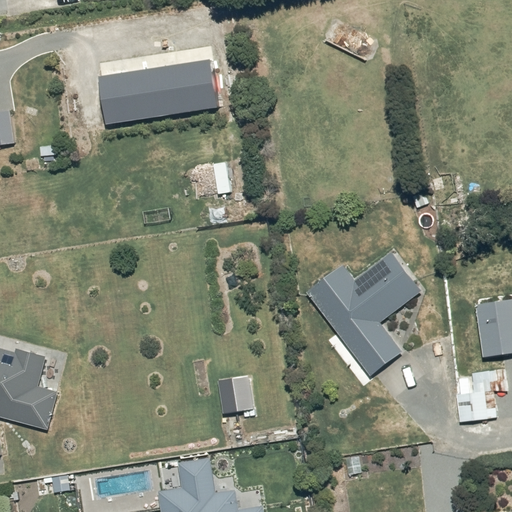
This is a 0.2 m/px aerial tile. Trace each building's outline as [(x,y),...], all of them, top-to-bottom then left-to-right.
[(134,77),(160,74),(157,46),(130,50),(134,77)] [(4,148),(23,146),(21,132),(2,134),(4,148)] [(426,290),(396,250),(358,279),(347,265),(311,292),(375,377),(407,353),(384,322),(426,290)] [(435,345),(484,340),(483,321),(433,326),(435,345)] [(0,412),(32,421),(42,383),(22,378),(30,348),(0,339),(0,412)] [(435,384),(457,381),(455,367),(433,370),(435,384)] [(471,410),(468,383),(440,386),(443,413),(471,410)] [(267,511),(267,504),(264,504),(261,482),(240,485),(234,486),(232,469),(217,471),(215,458),(183,462),(187,487),(162,491),(165,511),(267,511)] [(389,511),(387,499),(363,504),(364,511),(389,511)]
